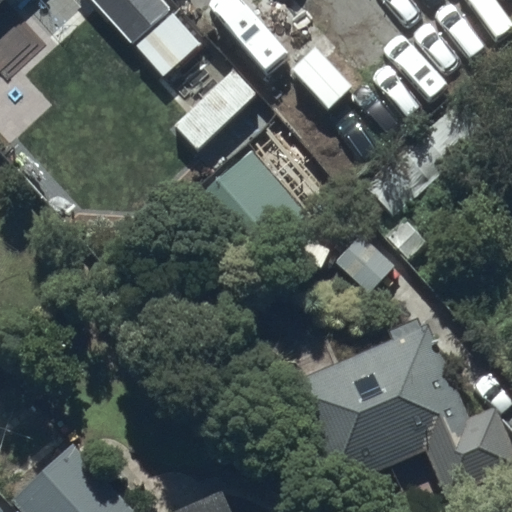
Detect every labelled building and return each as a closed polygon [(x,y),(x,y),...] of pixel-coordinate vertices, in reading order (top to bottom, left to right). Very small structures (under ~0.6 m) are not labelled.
[(131,37),(169,2),(167,0),(93,0),(129,38),(131,37)] [(169,2),(131,37),(162,71),(200,37),(169,2)] [(249,80),(182,127),(202,155),(269,107),(249,80)] [(464,98),(364,184),(393,212),(490,128),(464,98)] [(305,203),(250,142),(180,205),(235,266),(305,203)] [(370,218),(339,248),(372,282),(403,252),(370,218)] [(326,484),(423,442),(444,490),(511,461),(511,446),(493,402),(467,412),(422,307),(387,323),(391,333),(282,380),(326,484)] [(134,511),(137,510),(71,437),(12,491),(30,511),(134,511)] [(286,511),(284,506),(270,511),(234,511),(222,482),(160,509),(161,511),(286,511)]
